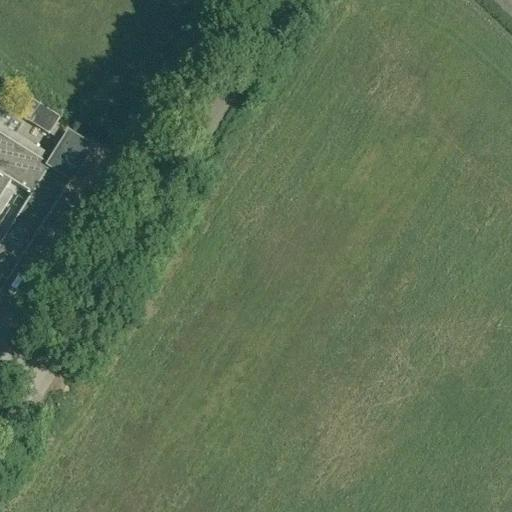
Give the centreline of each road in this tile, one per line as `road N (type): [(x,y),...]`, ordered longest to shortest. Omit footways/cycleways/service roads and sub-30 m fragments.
road 1 (unclassified): [(354,0),(33,511)]
road 2 (unclassified): [(0,472),(291,0)]
